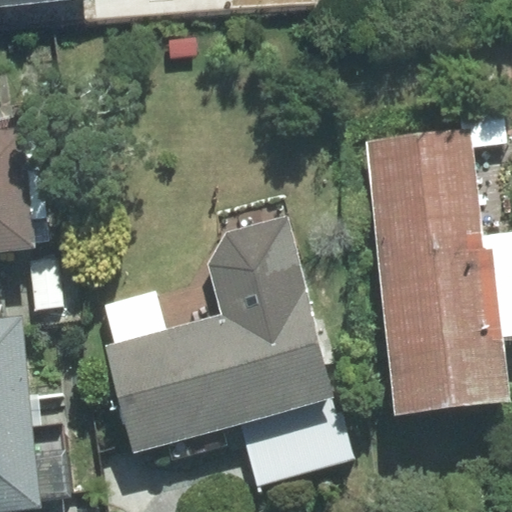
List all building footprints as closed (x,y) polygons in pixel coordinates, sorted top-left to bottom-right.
[(396,420),(511,408),(494,250),(484,252),(471,132),(366,143),(396,420)] [(0,257),(36,254),(24,134),(0,136),(0,257)] [(257,489),(354,462),(337,402),(336,402),(307,294),(310,293),(290,217),(228,234),(208,267),(222,317),(104,348),(135,457),(241,429),(257,489)] [(65,311),(60,259),(31,261),(36,313),(65,311)] [(0,320),(0,511),(41,511),(23,319),(0,320)]
